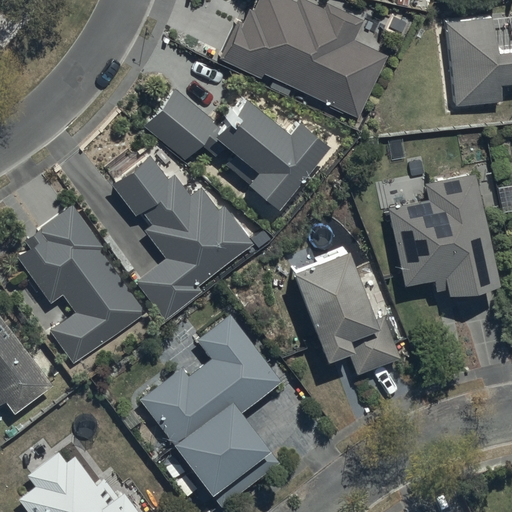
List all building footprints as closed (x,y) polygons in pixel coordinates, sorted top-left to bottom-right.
[(355,113),(384,50),(350,34),(359,15),(329,0),(250,0),(249,3),(245,1),(238,15),(231,11),(211,51),(257,74),(260,67),(355,113)] [(488,11),(439,15),(447,102),(499,97),(497,73),(511,72),(511,36),(491,39),(488,11)] [(170,80),(137,117),(181,156),(197,138),(269,201),(325,136),(293,108),(283,119),(238,80),(209,114),(170,80)] [(163,250),(130,274),(157,311),(196,283),(193,278),(251,236),(222,195),(215,200),(199,178),(185,188),(169,167),(163,171),(145,146),(107,174),(163,250)] [(424,191),(384,199),(399,273),(428,267),(431,282),(441,279),(442,284),(494,274),(472,165),(421,175),(424,191)] [(70,357),(143,307),(68,198),(20,230),(26,238),(14,247),(46,294),(60,285),(73,304),(47,322),(70,357)] [(343,236),(286,257),(319,346),(340,338),(350,366),(396,349),(381,308),(371,311),(343,236)] [(276,372),(227,306),(191,331),(207,352),(184,369),(178,361),(138,391),(219,498),(278,453),(238,401),(276,372)] [(48,376),(0,311),(0,394),(1,394),(9,405),(48,376)] [(30,511),(144,511),(109,467),(102,473),(100,472),(93,478),(71,448),(64,454),(56,443),(23,468),(32,479),(14,492),(30,511)]
